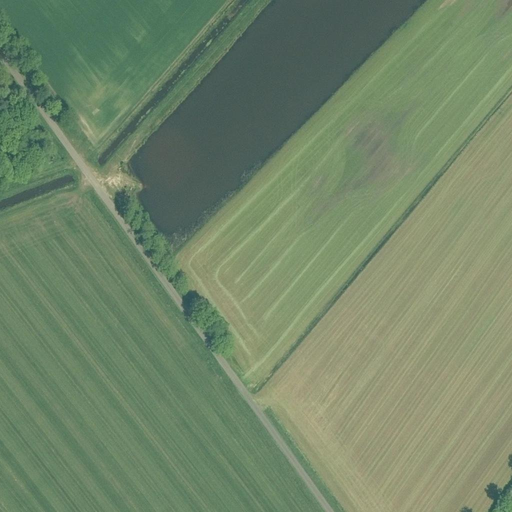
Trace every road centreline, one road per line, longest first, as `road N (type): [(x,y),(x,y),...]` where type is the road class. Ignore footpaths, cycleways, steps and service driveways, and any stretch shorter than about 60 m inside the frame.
road 1 (unclassified): [(329,511),(0,51)]
road 2 (track): [(89,178),(131,146),(260,0)]
